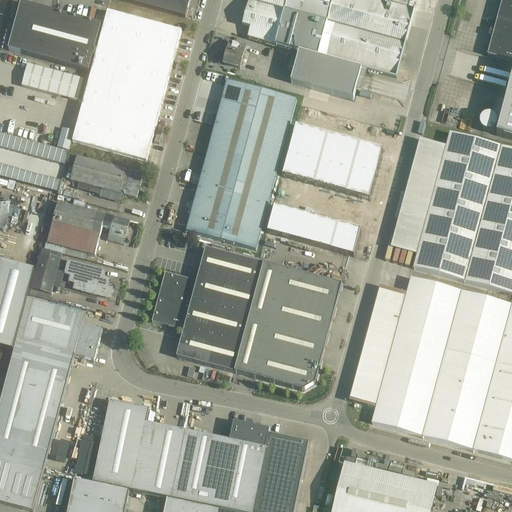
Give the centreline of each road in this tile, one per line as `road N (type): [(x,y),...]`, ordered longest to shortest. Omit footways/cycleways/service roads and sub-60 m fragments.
road 1 (unclassified): [(215,0),(122,363),(151,383),(332,419)]
road 2 (unclassified): [(332,419),(441,0)]
road 3 (unclassified): [(511,478),(355,437),(332,419)]
